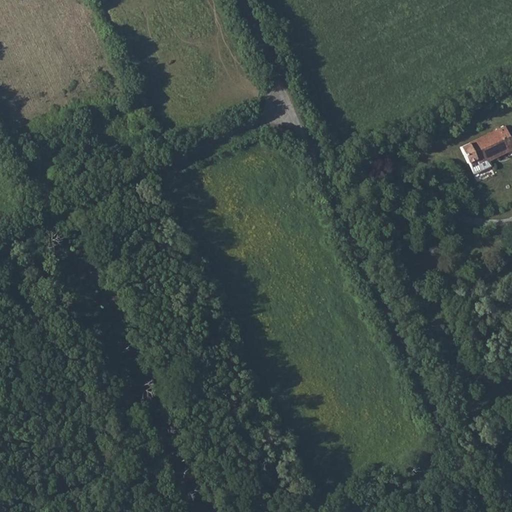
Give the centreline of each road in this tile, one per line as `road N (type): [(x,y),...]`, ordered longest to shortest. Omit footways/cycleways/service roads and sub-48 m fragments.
road 1 (track): [(480,511),(289,106)]
road 2 (track): [(0,241),(289,106)]
road 3 (unknown): [(506,226),(479,227),(338,194),(326,183)]
